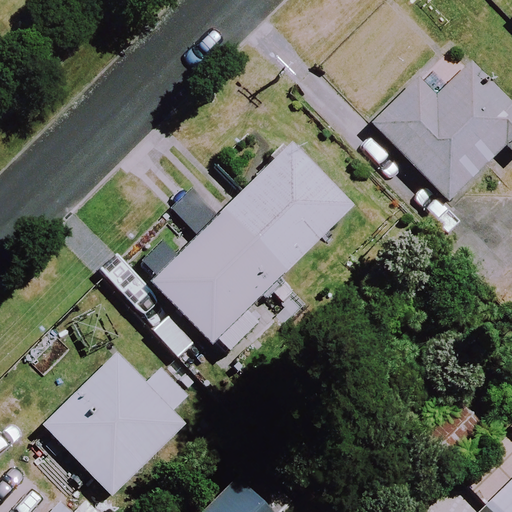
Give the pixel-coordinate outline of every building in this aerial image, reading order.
[(441,208),(499,155),(508,165),(511,160),(511,115),(468,68),(431,102),(415,85),(367,129),(441,208)] [(207,352),(212,347),(223,358),(253,329),(242,318),(347,215),(287,154),(218,221),(192,195),(170,217),(196,243),(170,269),(154,253),(131,275),(147,291),(172,317),(149,339),(174,365),(197,342),(207,352)] [(141,392),(111,362),(39,433),(109,502),(180,430),(168,418),(185,400),(158,374),(141,392)] [(480,429),(450,402),(405,454),(434,480),(480,429)] [(511,511),(511,480),(485,507),(480,511),(511,511)] [(253,511),(225,483),(195,511),(253,511)] [(92,511),(73,493),(54,511),(92,511)]
